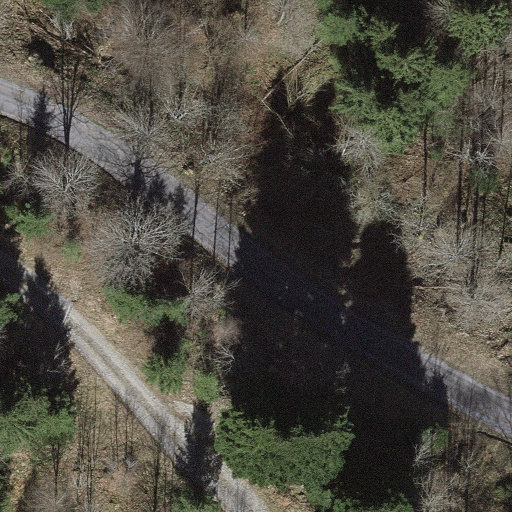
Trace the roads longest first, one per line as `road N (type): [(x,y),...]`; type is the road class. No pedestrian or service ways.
road 1 (track): [(0,98),(109,156),(333,318),(511,414)]
road 2 (track): [(0,270),(32,293),(246,511)]
